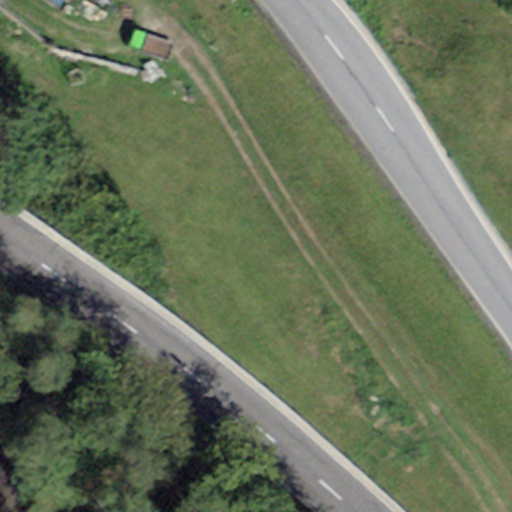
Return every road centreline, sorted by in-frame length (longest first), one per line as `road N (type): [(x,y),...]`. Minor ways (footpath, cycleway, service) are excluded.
road 1 (tertiary): [(0,239),(156,347),(339,511)]
road 2 (tertiary): [(511,308),(296,0)]
